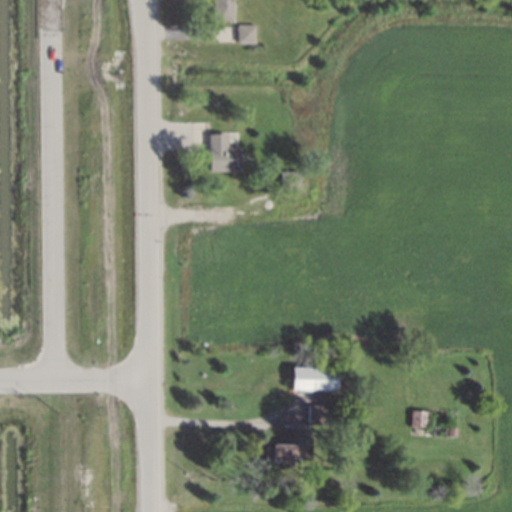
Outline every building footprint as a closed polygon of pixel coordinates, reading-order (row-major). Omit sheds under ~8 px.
[(231,0),(231,21),(209,21),(209,0),(231,0)] [(254,44),(236,44),(236,26),(254,26),(254,44)] [(225,134),(226,147),(238,147),(238,171),(208,171),(207,134),(225,134)] [(299,189),(280,189),(280,172),(299,172),(299,189)] [(335,368),(335,391),(290,391),(290,367),(335,368)] [(308,423),(327,423),(327,405),(308,404),(308,423)] [(425,429),(409,429),(409,412),(425,412),(425,429)] [(293,462),(264,462),(264,444),(300,444),(300,458),(293,458),(293,462)]
